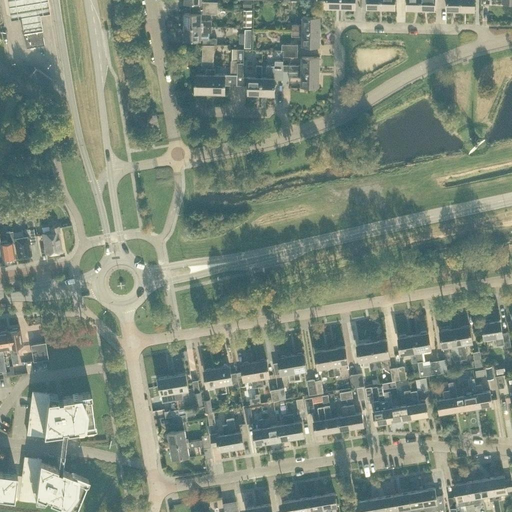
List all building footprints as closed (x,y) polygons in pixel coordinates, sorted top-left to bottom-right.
[(47,0),(8,0),(12,18),(22,17),(23,28),(42,25),(41,13),(50,11),(47,0)] [(380,0),(381,8),(394,8),(394,0),(380,0)] [(406,0),(407,8),(421,9),(421,0),(406,0)] [(421,0),(421,9),(435,9),(434,0),(421,0)] [(446,0),(446,9),(461,10),(460,0),(446,0)] [(460,0),(461,10),(474,10),(474,0),(460,0)] [(243,10),(243,26),(251,26),(252,10),(243,10)] [(184,13),(184,27),(211,27),(211,20),(201,20),(201,13),(184,13)] [(291,31),(319,31),(320,16),(303,16),(302,24),(292,24),(291,31)] [(41,27),(23,30),(24,32),(26,47),(44,44),(41,27)] [(211,32),(211,27),(184,27),(184,39),(201,40),(201,32),(211,32)] [(302,44),(319,45),(319,32),(319,31),(291,31),(291,36),(302,36),(302,44)] [(195,73),(195,92),(210,92),(211,69),(213,69),(213,68),(213,46),(202,45),(201,68),(205,68),(205,73),(195,73)] [(302,65),(289,65),(289,71),(319,72),(319,57),(302,57),(302,65)] [(275,80),(283,80),(283,71),(283,65),(283,61),(275,60),(275,65),(266,65),(266,74),(266,77),(262,77),(261,77),(261,94),(274,94),(275,80)] [(248,93),(261,94),(261,77),(262,77),(262,65),(256,65),(255,77),(243,76),(243,62),(237,62),(237,85),(248,85),(248,93)] [(318,85),(319,72),(289,71),(289,65),(283,65),(283,71),(283,80),(282,85),(289,85),(289,76),(301,76),(301,85),(318,85)] [(35,67),(29,76),(45,87),(51,79),(35,67)] [(211,69),(210,92),(225,93),(225,74),(216,74),(216,68),(213,68),(213,69),(211,69)] [(479,142),(480,141),(479,141),(479,140),(479,139),(479,138),(478,138),(477,137),(476,137),(475,137),(473,137),(471,138),(471,139),(470,140),(470,141),(470,142),(470,143),(471,145),(472,146),(474,146),(475,146),(477,146),(478,145),(479,144),(479,143),(479,142)] [(53,201),(51,193),(36,196),(37,204),(53,201)] [(60,249),(57,232),(59,232),(58,226),(49,227),(50,233),(41,234),(42,239),(44,239),(46,252),(60,249)] [(13,232),(14,238),(17,256),(31,254),(29,244),(35,243),(33,228),(26,229),(13,232)] [(0,243),(3,259),(14,257),(12,241),(14,241),(12,231),(5,232),(7,242),(0,243)] [(502,333),(500,320),(484,322),(482,323),(485,338),(495,336),(497,345),(504,344),(505,347),(511,346),(509,332),(502,333)] [(464,343),(472,341),(470,325),(454,327),(460,359),(467,358),(464,343)] [(455,364),(461,364),(460,359),(454,327),(440,330),(443,346),(451,345),(453,360),(455,360),(455,364)] [(10,347),(10,351),(12,363),(18,362),(16,346),(22,345),(19,328),(18,329),(17,328),(12,329),(12,330),(11,330),(7,330),(10,347)] [(6,371),(5,364),(4,358),(2,349),(10,347),(7,330),(1,331),(0,333),(0,332),(0,361),(1,371),(6,371)] [(413,334),(417,361),(419,375),(434,373),(434,374),(441,372),(439,360),(430,361),(431,365),(424,366),(423,360),(421,350),(431,348),(428,332),(427,332),(426,330),(419,332),(420,333),(413,334)] [(417,361),(413,334),(406,336),(406,334),(399,335),(399,337),(398,337),(401,353),(412,352),(412,355),(410,355),(411,362),(417,361)] [(386,339),(371,341),(376,368),(381,367),(380,360),(381,360),(381,357),(389,355),(386,339)] [(370,369),(375,368),(371,341),(357,344),(359,361),(370,359),(371,362),(369,362),(370,369)] [(47,358),(45,342),(30,345),(32,361),(47,358)] [(344,346),(330,348),(334,375),(340,374),(339,367),(336,367),(336,365),(347,363),(344,346)] [(329,376),(334,375),(330,348),(315,351),(318,368),(329,366),(330,369),(327,369),(329,376)] [(475,367),(482,365),(479,351),(473,352),(475,367)] [(303,353),(290,355),(295,380),(300,379),(298,370),(305,369),(303,353)] [(290,380),(295,380),(290,355),(278,357),(281,373),(288,372),(290,380)] [(267,359),(254,361),(258,386),(263,385),(262,376),(269,375),(267,359)] [(445,359),(439,360),(441,372),(441,373),(447,372),(445,359)] [(254,361),(241,363),(242,371),(237,372),(239,386),(245,385),(244,380),(251,378),(252,383),(253,387),(258,386),(254,361)] [(503,363),(495,364),(497,374),(505,373),(503,363)] [(229,365),(217,368),(221,392),(227,391),(225,382),(232,381),(233,387),(239,386),(237,372),(231,373),(229,365)] [(399,380),(406,378),(404,366),(397,367),(399,380)] [(484,367),(487,379),(493,378),(491,366),(484,367)] [(392,381),(398,380),(399,380),(397,367),(390,368),(392,381)] [(221,392),(217,368),(204,370),(207,386),(215,384),(216,393),(217,399),(222,398),(221,392)] [(187,373),(172,375),(176,400),(183,398),(183,397),(182,390),(188,389),(189,389),(187,373)] [(362,373),(355,374),(357,386),(364,385),(362,373)] [(357,386),(355,374),(349,375),(351,387),(357,386)] [(158,379),(157,379),(158,384),(159,384),(161,393),(162,400),(169,399),(169,401),(176,400),(172,375),(158,378),(158,379)] [(495,376),(498,388),(504,387),(502,375),(495,376)] [(421,390),(428,389),(426,377),(419,378),(421,390)] [(463,395),(466,408),(479,406),(475,385),(474,377),(468,379),(469,386),(470,394),(463,395)] [(307,380),(309,395),(316,393),(314,379),(307,380)] [(314,379),(316,393),(323,392),(321,380),(314,381),(314,379)] [(437,399),(439,412),(453,410),(448,382),(448,380),(442,381),(444,391),(443,391),(444,398),(437,399)] [(457,396),(455,389),(456,389),(454,381),(448,382),(453,410),(466,408),(463,395),(457,396)] [(475,385),(479,406),(492,404),(490,390),(483,391),(481,384),(475,385)] [(356,387),(359,399),(365,398),(363,386),(356,387)] [(377,386),(371,387),(371,386),(365,387),(367,400),(373,398),(372,392),(378,391),(377,386)] [(373,410),(375,423),(389,421),(383,386),(382,386),(383,391),(385,400),(380,401),(379,400),(373,401),(374,410),(373,410)] [(383,386),(389,421),(402,419),(399,405),(392,407),(390,391),(389,391),(384,386),(383,386)] [(410,389),(415,417),(428,414),(425,399),(418,400),(417,390),(416,390),(415,386),(410,387),(410,389)] [(284,388),(277,389),(279,400),(286,399),(284,388)] [(270,390),(272,401),(267,402),(273,401),(280,400),(279,400),(277,389),(270,390)] [(399,405),(402,419),(415,417),(410,389),(404,390),(406,404),(399,405)] [(94,427),(95,427),(95,421),(93,422),(90,397),(91,397),(90,392),(72,394),(72,395),(62,397),(62,399),(57,399),(57,394),(32,391),(27,434),(43,436),(43,433),(77,430),(77,431),(94,427)] [(194,393),(196,405),(202,404),(200,392),(194,393)] [(312,397),(305,398),(307,413),(315,412),(312,397)] [(206,413),(207,412),(213,411),(212,411),(210,398),(203,399),(206,413)] [(302,398),(296,399),(298,411),(304,410),(302,398)] [(348,405),(351,427),(364,425),(361,412),(355,413),(353,404),(348,405)] [(329,405),(323,406),(328,431),(340,429),(338,416),(331,417),(329,405)] [(338,416),(340,429),(351,427),(348,405),(342,406),(343,415),(338,416)] [(313,420),(316,433),(328,431),(323,406),(317,407),(320,419),(313,420)] [(250,407),(244,408),(247,422),(253,421),(250,407)] [(171,410),(164,411),(165,417),(172,416),(179,415),(178,409),(171,410)] [(213,411),(207,412),(209,424),(215,423),(213,411)] [(288,414),(292,437),(304,435),(301,421),(294,422),(293,413),(288,414)] [(179,415),(172,416),(173,423),(174,423),(175,431),(168,432),(170,445),(187,442),(184,429),(183,422),(186,421),(185,414),(179,415)] [(277,425),(280,440),(292,437),(288,414),(283,415),(284,424),(277,425)] [(227,424),(231,448),(244,446),(242,438),(247,437),(245,423),(239,424),(240,431),(235,432),(234,431),(235,430),(236,429),(234,417),(226,418),(227,424)] [(253,429),(255,444),(268,442),(264,418),(259,419),(260,428),(253,429)] [(264,418),(268,442),(280,440),(277,425),(270,426),(269,418),(264,418)] [(213,446),(219,445),(219,450),(231,448),(227,424),(222,425),(224,434),(218,435),(217,432),(211,433),(211,436),(213,446)] [(187,442),(170,445),(172,458),(173,458),(174,460),(175,461),(180,460),(181,459),(180,457),(189,455),(188,447),(203,444),(205,458),(212,457),(209,434),(202,435),(202,439),(187,442)] [(88,479),(72,473),(71,474),(40,461),(40,458),(24,456),(22,475),(0,471),(0,496),(44,502),(46,497),(50,499),(49,501),(59,505),(58,506),(73,511),(75,511),(78,507),(77,507),(86,484),(87,485),(89,480),(88,479)] [(493,500),(494,507),(500,506),(498,499),(501,498),(500,492),(507,491),(507,490),(511,489),(511,488),(511,486),(511,479),(505,480),(504,475),(492,477),(495,499),(493,500)] [(481,490),(482,495),(489,494),(490,500),(493,500),(495,499),(492,477),(479,480),(481,490)] [(479,480),(467,482),(471,504),(473,503),(474,506),(484,504),(482,495),(481,490),(479,480)] [(471,504),(467,482),(454,484),(458,506),(465,504),(466,511),(475,510),(474,506),(473,503),(471,504)] [(437,502),(435,487),(422,489),(426,511),(432,510),(431,506),(436,505),(436,502),(437,502)] [(409,492),(412,506),(412,511),(422,511),(426,511),(422,489),(409,492)] [(412,506),(409,492),(397,494),(399,511),(406,511),(405,507),(412,506)] [(334,493),(321,495),(324,511),(330,511),(330,507),(337,506),(334,493)] [(393,509),(393,511),(399,511),(397,494),(384,496),(387,510),(393,509)] [(324,511),(321,495),(308,497),(311,510),(317,509),(317,511),(324,511)] [(384,496),(372,498),(374,511),(380,511),(387,510),(384,496)] [(308,497),(295,499),(297,511),(303,511),(304,511),(311,510),(308,497)] [(374,511),(372,498),(358,500),(360,511),(374,511)] [(297,511),(295,499),(282,501),(283,511),(297,511)] [(238,511),(236,501),(229,502),(231,511),(238,511)] [(272,511),(271,503),(258,505),(259,511),(272,511)]
